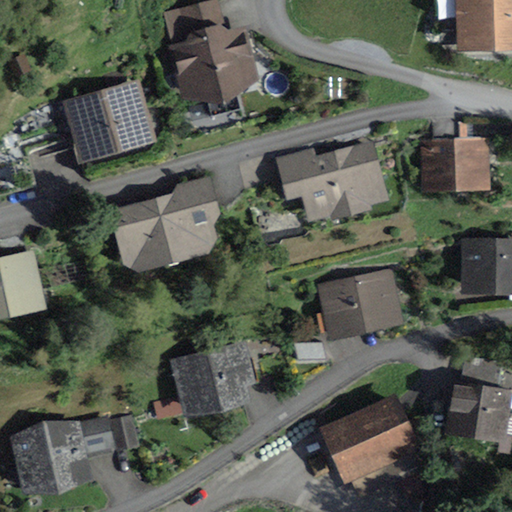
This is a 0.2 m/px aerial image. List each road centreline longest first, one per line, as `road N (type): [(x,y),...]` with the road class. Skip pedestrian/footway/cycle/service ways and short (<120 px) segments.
road 1 (residential): [(0,214),(389,110),(490,95)]
road 2 (residential): [(511,314),(376,355),(163,491),(116,511)]
road 3 (residential): [(274,0),(280,28),(312,51),(490,95)]
